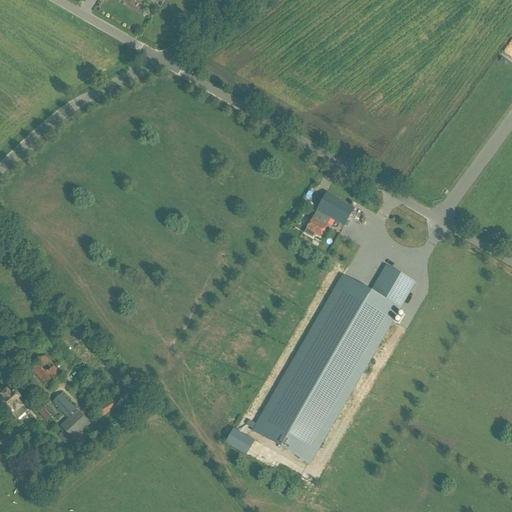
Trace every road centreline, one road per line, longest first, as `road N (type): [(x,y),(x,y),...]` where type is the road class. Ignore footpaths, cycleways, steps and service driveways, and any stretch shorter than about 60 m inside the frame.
road 1 (unclassified): [(511,260),(159,59)]
road 2 (unclassified): [(0,171),(58,117),(159,59)]
